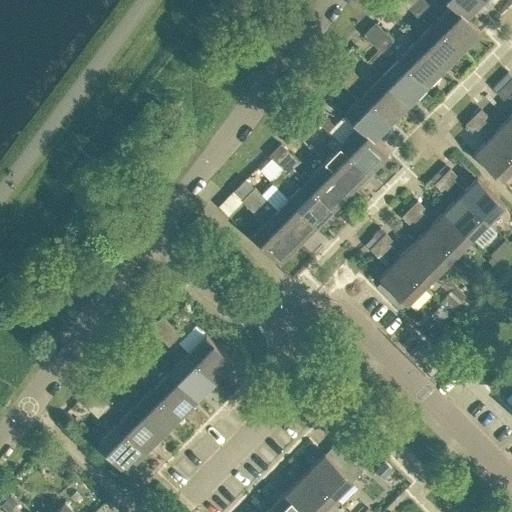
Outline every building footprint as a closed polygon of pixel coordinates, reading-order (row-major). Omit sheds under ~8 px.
[(424,0),(413,0),(407,6),(416,15),(428,3),(424,0)] [(466,17),(466,16),(482,0),(448,0),(451,3),(452,3),(466,17)] [(434,21),(463,48),(480,30),(466,16),(466,17),(452,3),(451,3),(434,21)] [(363,33),(372,42),(384,30),(375,21),(363,33)] [(416,38),(445,66),(463,48),(434,21),(416,38)] [(384,30),(372,42),(381,51),(393,39),(384,30)] [(399,56),(427,84),(445,66),(416,38),(399,56)] [(381,74),(409,102),(427,84),(399,56),(381,74)] [(327,69),(336,78),(348,66),(339,57),(327,69)] [(348,66),(336,78),(345,87),(357,75),(348,66)] [(363,92),(392,119),(409,102),(381,74),(363,92)] [(503,98),(507,95),(511,89),(511,75),(496,91),(503,98)] [(373,138),(374,138),(392,119),(363,92),(344,111),(345,112),(359,125),(359,124),(373,138)] [(316,106),(304,118),(313,127),(319,122),(325,115),(316,106)] [(471,130),(475,127),(484,118),(487,115),(480,108),(464,123),(471,130)] [(388,152),(374,138),(373,138),(359,124),(359,125),(345,112),(334,124),(328,130),(334,136),(341,143),(369,171),(388,152)] [(334,124),(325,115),(319,122),(327,130),(328,130),(334,124)] [(313,127),(304,118),(296,126),(305,135),(313,127)] [(474,151),(502,179),(511,168),(511,155),(490,134),(495,129),(484,118),(475,127),(486,138),(474,151)] [(511,122),(507,118),(495,129),(490,134),(511,155),(511,122)] [(323,161),(351,189),(369,171),(341,143),(334,136),(328,141),(328,145),(334,150),(323,161)] [(268,154),(277,163),(289,151),(280,142),(268,154)] [(299,185),(288,197),(316,224),(333,207),(306,179),(292,166),(298,160),(289,151),(277,163),(286,171),(286,172),(299,185)] [(306,179),(333,207),(351,189),(323,161),(306,179)] [(440,189),(444,186),(453,177),(456,174),(449,167),(433,182),(440,189)] [(460,193),(488,221),(504,204),(476,176),(464,189),(460,193)] [(444,209),(472,237),(488,221),(460,193),(464,189),(453,177),(444,186),(455,198),(444,209)] [(233,189),(242,198),(254,187),(253,186),(245,178),(233,189)] [(254,187),(242,198),(247,203),(247,204),(264,221),(252,233),(279,261),(298,242),(257,201),(263,195),(254,186),(253,186),(254,187)] [(276,208),(263,195),(257,201),(298,242),(316,224),(288,197),(276,208)] [(408,222),(411,219),(420,210),(424,206),(417,199),(401,215),(408,222)] [(427,225),(455,253),(472,237),(444,209),(432,221),(427,225)] [(423,230),(411,242),(439,269),(455,253),(427,225),(432,221),(420,210),(411,219),(423,230)] [(376,254),(379,251),(388,242),(392,238),(385,231),(369,247),(376,254)] [(388,242),(379,251),(391,262),(379,275),(407,302),(423,286),(395,258),(400,253),(388,242)] [(411,242),(400,253),(395,258),(423,286),(439,269),(411,242)] [(495,247),(489,254),(496,261),(502,254),(495,247)] [(175,303),(167,310),(172,315),(180,307),(175,303)] [(150,326),(159,335),(171,323),(162,314),(150,326)] [(171,323),(159,335),(168,344),(180,332),(171,323)] [(206,333),(187,351),(215,379),(233,361),(206,333)] [(115,362),(124,371),(136,359),(127,350),(115,362)] [(187,351),(169,369),(197,397),(215,379),(187,351)] [(136,359),(124,371),(133,380),(145,368),(136,359)] [(169,369),(151,387),(180,415),(197,397),(169,369)] [(79,398),(88,407),(100,395),(91,386),(79,398)] [(151,387),(134,405),(162,433),(180,415),(151,387)] [(100,395),(88,407),(97,416),(109,404),(100,395)] [(134,405),(116,423),(144,451),(162,433),(134,405)] [(144,451),(116,423),(97,441),(125,469),(144,451)] [(325,451),(306,469),(334,497),(363,469),(351,457),(341,467),(325,451)] [(393,470),(384,461),(376,470),(384,478),(393,470)] [(306,469),(288,487),(313,511),(319,511),(334,497),(306,469)] [(313,511),(288,487),(270,505),(277,511),(313,511)] [(8,511),(17,501),(10,494),(0,504),(8,511)] [(75,511),(64,501),(52,511),(40,511),(36,508),(31,511),(75,511)]
